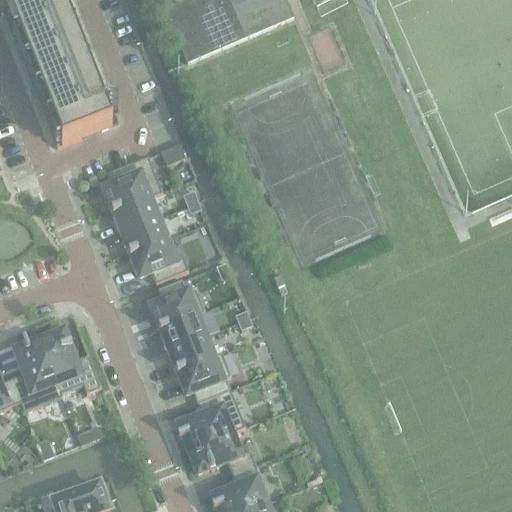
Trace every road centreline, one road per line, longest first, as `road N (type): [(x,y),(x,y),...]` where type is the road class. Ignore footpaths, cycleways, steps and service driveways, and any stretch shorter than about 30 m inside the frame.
road 1 (residential): [(178,511),(86,279)]
road 2 (residential): [(134,129),(81,0)]
road 3 (residential): [(86,279),(41,167)]
